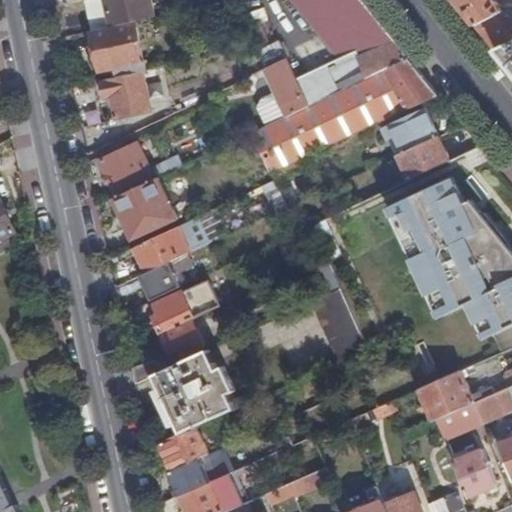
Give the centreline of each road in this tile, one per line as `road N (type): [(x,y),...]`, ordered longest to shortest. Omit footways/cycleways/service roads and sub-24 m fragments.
road 1 (tertiary): [(127,511),(18,0)]
road 2 (tertiary): [(511,124),(414,0)]
